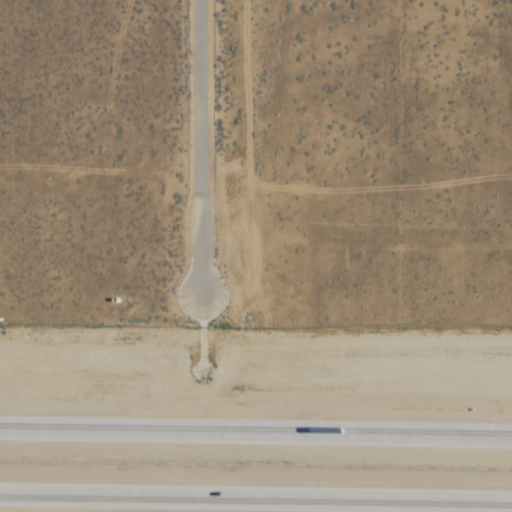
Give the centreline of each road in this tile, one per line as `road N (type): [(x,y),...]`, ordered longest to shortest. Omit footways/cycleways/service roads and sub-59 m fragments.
road 1 (motorway): [(0,496),(511,504)]
road 2 (motorway): [(511,439),(0,431)]
road 3 (residential): [(203,292),(201,0)]
